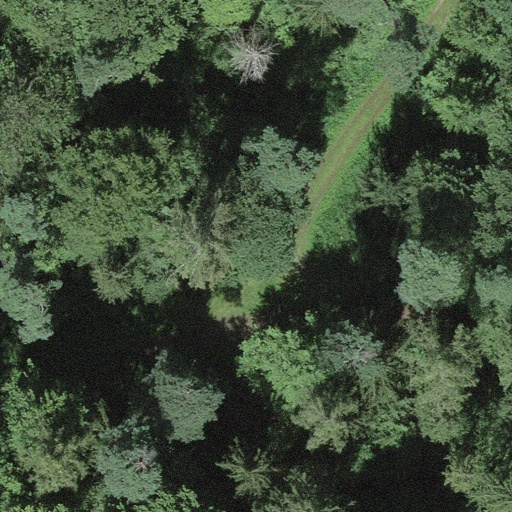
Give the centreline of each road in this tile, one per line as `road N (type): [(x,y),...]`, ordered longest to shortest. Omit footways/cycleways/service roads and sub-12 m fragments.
road 1 (track): [(455,0),(275,239),(193,330)]
road 2 (track): [(193,330),(338,310),(511,309)]
road 3 (track): [(193,330),(0,389)]
